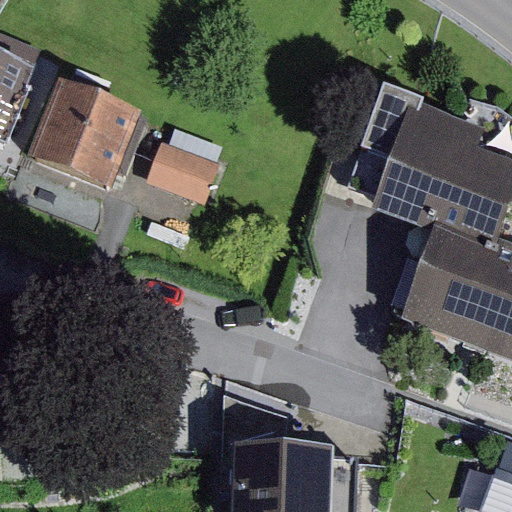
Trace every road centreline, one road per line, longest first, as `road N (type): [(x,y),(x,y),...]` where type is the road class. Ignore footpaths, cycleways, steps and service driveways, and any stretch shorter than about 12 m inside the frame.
road 1 (residential): [(0,270),(319,382)]
road 2 (residential): [(319,382),(369,242)]
